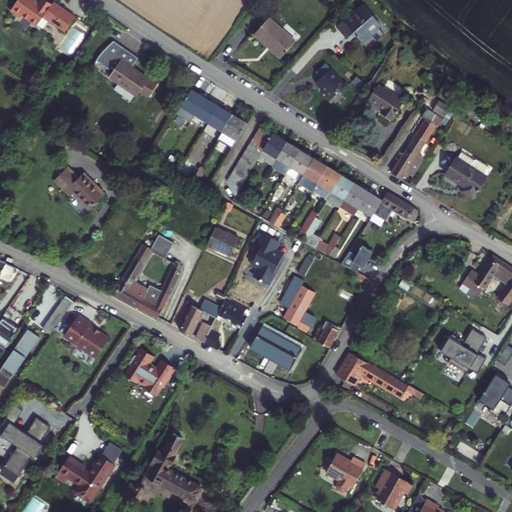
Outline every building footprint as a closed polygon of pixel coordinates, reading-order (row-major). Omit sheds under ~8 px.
[(5,0),(1,7),(12,14),(13,13),(28,23),(29,20),(32,22),(37,15),(57,29),(67,14),(46,0),(44,0),(44,1),(42,0),(5,0)] [(353,13),(339,28),(350,39),(358,32),(361,35),(359,37),(369,48),(377,40),(378,42),(387,34),(379,26),(382,23),(364,5),(354,14),(353,13)] [(253,22),(242,40),(273,62),(287,46),(253,22)] [(101,45),(95,56),(111,67),(103,78),(131,97),(135,91),(143,96),(153,81),(143,73),(141,76),(126,65),(132,56),(108,40),(101,45)] [(322,79),(332,71),(328,65),(318,74),(322,79)] [(345,87),(332,71),(322,79),(317,84),(329,99),(345,87)] [(374,86),(366,100),(382,111),(381,114),(389,119),(400,101),(374,86)] [(185,90),(170,113),(184,121),(189,112),(216,129),(211,138),(224,147),(238,123),(185,90)] [(430,112),(440,118),(446,108),(435,102),(430,112)] [(422,121),(388,173),(398,180),(402,173),(407,175),(427,145),(422,142),(431,127),(434,128),(438,120),(422,110),(417,118),(422,121)] [(219,182),(228,197),(250,158),(264,166),(269,157),(282,165),(277,174),(345,215),(351,205),(366,214),(367,211),(379,218),(385,207),(406,221),(412,212),(379,192),(374,200),(250,125),(219,182)] [(167,137),(155,158),(164,164),(168,156),(164,153),(172,141),(167,137)] [(449,157),(438,176),(457,187),(455,192),(466,199),(482,171),(482,168),(469,160),(466,160),(453,153),(450,158),(449,157)] [(187,166),(182,175),(190,180),(195,171),(187,166)] [(60,167),(46,181),(61,197),(65,193),(82,211),(99,195),(75,172),(71,177),(60,167)] [(240,197),(236,205),(245,211),(249,202),(240,197)] [(226,203),(221,200),(217,209),(222,213),(226,203)] [(269,208),(262,220),(270,226),(275,216),(272,214),(273,210),(269,208)] [(302,215),(290,237),(327,257),(331,249),(326,247),(331,238),(327,236),(322,244),(304,234),(312,220),(302,215)] [(149,220),(145,228),(168,241),(172,232),(168,230),(171,223),(160,218),(158,224),(149,220)] [(209,226),(201,245),(224,256),(232,238),(209,226)] [(146,248),(136,243),(108,295),(151,318),(175,272),(172,270),(174,267),(169,264),(155,291),(142,284),(141,288),(128,281),(146,248)] [(343,251),(336,264),(352,274),(360,261),(343,251)] [(489,296),(479,289),(493,269),(497,272),(504,274),(508,277),(490,305),(499,310),(502,306),(511,291),(511,273),(486,257),(470,283),(472,285),(465,296),(481,307),(489,296)] [(295,287),(278,321),(292,328),(310,295),(295,287)] [(46,323),(53,328),(74,297),(67,292),(46,323)] [(187,304),(173,330),(185,337),(197,310),(212,318),(213,315),(235,327),(241,317),(238,315),(241,308),(226,300),(227,298),(222,295),(215,309),(199,299),(194,308),(187,304)] [(2,333),(9,338),(20,323),(10,317),(14,310),(7,306),(0,316),(0,326),(5,330),(2,333)] [(93,321),(79,311),(65,333),(97,354),(110,334),(100,328),(100,329),(95,326),(95,324),(92,322),(93,321)] [(256,325),(242,347),(282,369),(295,347),(297,343),(258,321),(256,325)] [(41,330),(29,322),(0,365),(0,377),(6,382),(41,330)] [(331,328),(321,322),(318,326),(321,329),(313,341),(323,348),(333,332),(330,330),(331,328)] [(200,323),(192,340),(208,349),(215,336),(205,332),(207,327),(200,323)] [(471,324),(466,332),(468,333),(465,338),(469,340),(467,343),(466,344),(459,340),(460,338),(447,331),(440,342),(451,350),(447,356),(465,367),(468,364),(475,368),(484,354),(478,350),(477,351),(472,348),(475,344),(477,345),(485,333),(471,324)] [(511,344),(506,341),(492,363),(510,375),(511,371),(511,344)] [(154,394),(173,366),(160,358),(155,367),(147,362),(152,354),(140,347),(134,354),(133,353),(127,362),(129,363),(123,373),(127,376),(128,378),(130,378),(134,381),(136,379),(144,384),(142,386),(154,394)] [(351,353),(338,374),(347,380),(349,377),(355,381),(360,371),(403,396),(407,389),(414,393),(417,388),(410,383),(408,386),(351,353)] [(511,381),(496,371),(474,405),(487,414),(490,409),(496,413),(501,406),(506,410),(511,401),(511,387),(511,386),(511,385),(511,381)] [(334,391),(332,395),(339,399),(341,394),(334,391)] [(14,402),(4,417),(0,423),(0,435),(3,437),(22,408),(14,402)] [(50,426),(35,416),(25,431),(24,433),(25,433),(18,445),(17,444),(16,445),(13,450),(14,451),(9,459),(7,458),(0,469),(14,479),(22,468),(21,467),(26,459),(28,459),(31,453),(30,453),(37,441),(39,442),(50,426)] [(25,431),(13,423),(3,437),(16,445),(17,444),(18,445),(25,433),(24,433),(25,431)] [(147,474),(192,498),(200,483),(166,465),(168,460),(171,461),(175,453),(173,452),(181,435),(171,430),(160,450),(156,448),(149,460),(153,462),(147,474)] [(107,442),(98,455),(110,463),(118,450),(107,442)] [(67,456),(57,471),(66,477),(79,485),(75,491),(88,499),(96,487),(97,488),(112,464),(110,463),(96,454),(89,465),(91,465),(86,472),(81,468),(82,466),(67,456)] [(347,465),(334,457),(323,476),(336,483),(333,488),(333,491),(334,492),(338,494),(342,494),(345,489),(349,491),(362,468),(349,461),(347,465)] [(66,477),(57,471),(54,477),(63,482),(66,477)] [(408,489),(381,474),(371,492),(375,494),(370,503),(385,511),(390,511),(399,498),(402,499),(408,489)] [(416,494),(405,511),(432,511),(434,509),(422,503),(421,503),(420,502),(418,500),(417,498),(416,494)]
